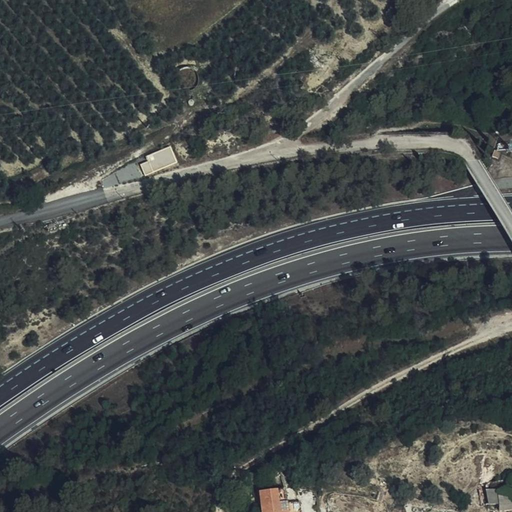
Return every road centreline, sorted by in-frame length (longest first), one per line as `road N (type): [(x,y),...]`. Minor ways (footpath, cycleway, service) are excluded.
road 1 (motorway): [(0,429),(97,364),(225,298),(349,256),(511,236)]
road 2 (motorway): [(511,208),(375,221),(293,242),(126,314),(0,394)]
road 3 (residential): [(511,236),(461,154),(445,148),(373,141),(256,154)]
road 4 (residential): [(256,154),(0,223)]
road 5 (unclassified): [(256,154),(307,126),(452,0)]
